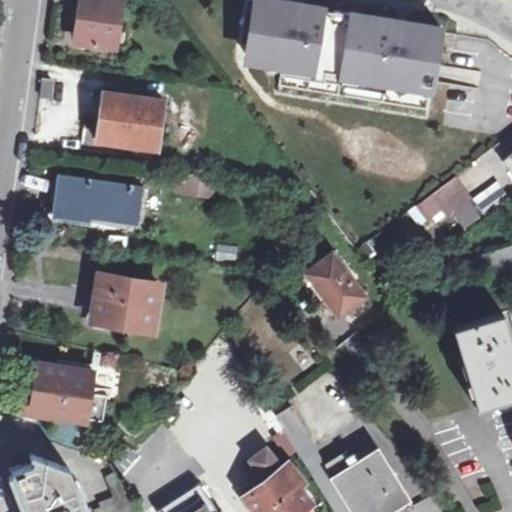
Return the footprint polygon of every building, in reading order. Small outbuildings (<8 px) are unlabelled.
[(122,0),(79,0),(78,8),(85,9),(80,42),(116,48),(122,0)] [(442,28),(269,1),(268,8),(255,6),(252,29),(257,29),(252,59),(431,88),(442,28)] [(164,99),(104,90),(97,139),(157,148),(164,99)] [(511,152),(502,160),(511,172),(511,152)] [(186,173),(179,172),(177,191),(184,192),(186,173)] [(465,186),(455,172),(430,192),(440,205),(465,186)] [(215,177),(186,173),(184,192),(212,197),(215,177)] [(143,187),(59,175),(54,210),(138,222),(143,187)] [(472,195),(465,186),(440,205),(447,213),(472,195)] [(511,244),(483,253),(489,272),(511,265),(511,244)] [(333,251),(306,273),(340,316),(366,296),(333,251)] [(160,282),(101,273),(94,317),(153,326),(160,282)] [(511,342),(502,311),(453,325),(478,405),(511,394),(511,342)] [(34,393),(25,392),(23,411),(85,421),(86,419),(104,422),(107,395),(90,392),(93,370),(38,361),(35,383),(34,393)] [(34,393),(35,383),(27,382),(25,392),(34,393)] [(276,415),(335,511),(404,511),(414,506),(372,439),(325,467),(289,408),(276,415)] [(213,416),(219,434),(237,428),(231,410),(213,416)] [(124,413),(117,427),(134,436),(141,421),(124,413)] [(269,479),(245,496),(257,511),(296,511),(309,503),(296,486),(303,481),(289,463),(279,470),(277,467),(281,465),(266,445),(247,459),(262,479),(266,475),(269,479)] [(139,511),(116,471),(107,476),(115,498),(101,503),(103,509),(94,511),(84,511),(68,469),(35,457),(32,465),(13,471),(27,507),(29,511),(139,511)] [(218,511),(200,484),(158,511),(218,511)]
